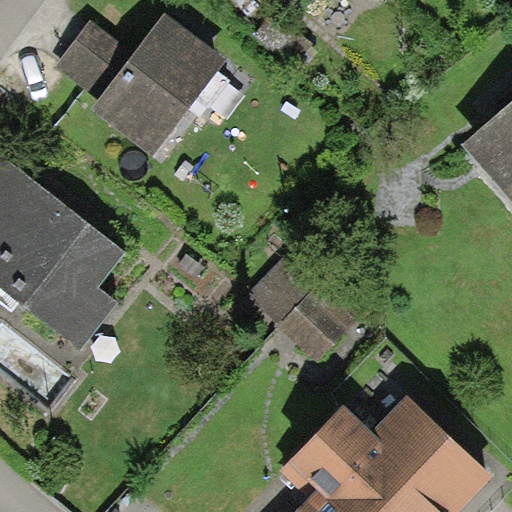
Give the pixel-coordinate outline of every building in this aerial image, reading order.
[(101,110),(94,120),(147,160),(213,74),(160,34),(133,70),(101,110)] [(101,110),(133,70),(90,37),(59,78),(101,110)] [(511,111),(463,156),(511,210),(511,111)] [(0,176),(0,299),(76,357),(108,315),(87,299),(115,263),(0,176)] [(285,269),(250,303),(309,363),(344,329),(285,269)] [(463,511),(493,481),(409,400),(372,437),(342,408),(280,472),(311,501),(300,511),(463,511)]
